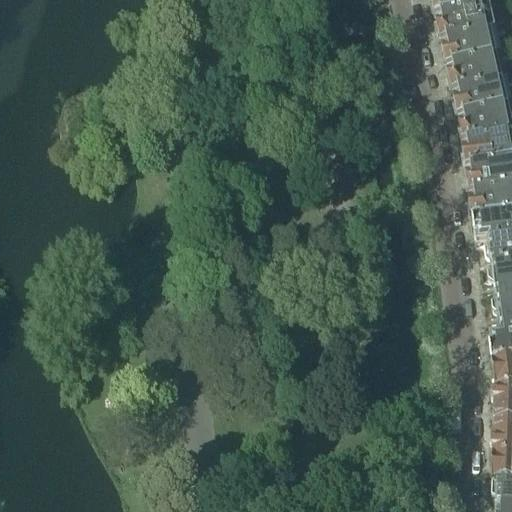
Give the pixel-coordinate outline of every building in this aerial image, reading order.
[(429,0),(435,23),(490,11),(487,0),(429,0)] [(435,23),(441,50),(496,37),(490,14),(499,12),(498,9),(490,11),(435,23)] [(441,50),(447,74),(501,62),(497,40),(505,39),(505,36),(496,37),(441,50)] [(447,74),(453,100),(507,87),(502,65),(511,63),(510,60),(501,62),(447,74)] [(453,100),(459,126),(511,113),(511,109),(508,91),(511,89),(511,86),(507,87),(453,100)] [(462,150),(463,151),(511,141),(511,113),(459,126),(463,149),(462,150)] [(465,175),(466,179),(511,169),(511,141),(463,151),(467,175),(465,175)] [(469,201),(469,203),(511,195),(511,169),(466,179),(469,201)] [(511,195),(469,203),(473,229),(511,222),(511,195)] [(479,251),(483,250),(511,245),(511,222),(473,229),(475,243),(478,243),(479,251)] [(491,274),(511,270),(511,245),(483,250),(485,262),(490,266),(491,274)] [(493,290),(494,297),(511,294),(511,270),(491,274),(488,278),(487,278),(488,286),(489,286),(493,290)] [(497,320),(497,321),(511,318),(511,294),(494,297),(495,304),(492,309),(492,316),(493,316),(497,320)] [(495,345),(496,345),(511,342),(511,318),(497,321),(498,328),(497,328),(494,333),(495,345)] [(492,345),(493,353),(489,353),(492,370),(511,367),(511,342),(496,345),(495,345),(492,345)] [(495,395),(495,396),(511,396),(511,367),(492,370),(495,395)] [(495,410),(494,429),(511,429),(511,396),(495,396),(495,401),(491,401),(491,409),(495,410)] [(493,457),(493,463),(511,463),(511,429),(494,429),(493,451),(490,453),(493,457)] [(492,489),(511,489),(511,463),(493,463),(492,489)] [(497,506),(497,511),(511,511),(511,489),(492,489),(492,503),(497,506)]
